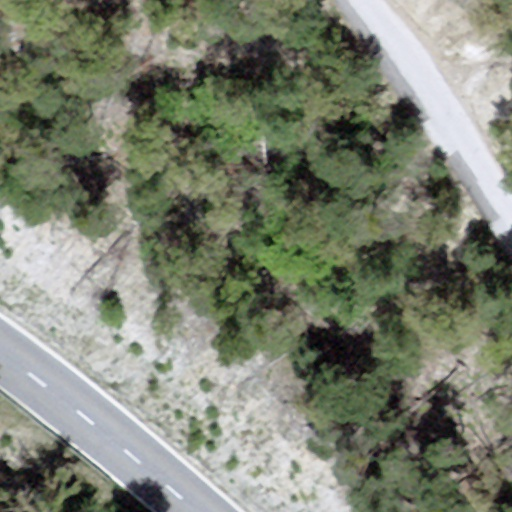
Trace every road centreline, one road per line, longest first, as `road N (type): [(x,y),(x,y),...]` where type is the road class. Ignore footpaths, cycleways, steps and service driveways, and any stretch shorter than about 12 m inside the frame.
road 1 (unclassified): [(511,222),(356,0)]
road 2 (secondary): [(0,352),(198,511)]
